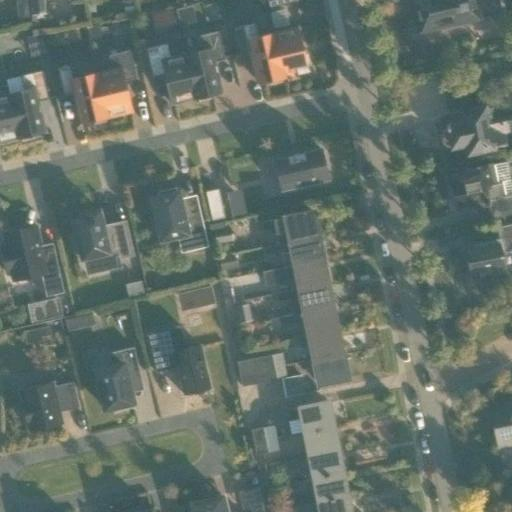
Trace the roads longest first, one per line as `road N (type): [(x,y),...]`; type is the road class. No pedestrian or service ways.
road 1 (residential): [(23,511),(199,470),(209,463),(207,433),(186,420),(0,464)]
road 2 (residential): [(0,180),(364,94)]
road 3 (residential): [(428,393),(364,94)]
road 4 (residential): [(452,511),(428,393)]
